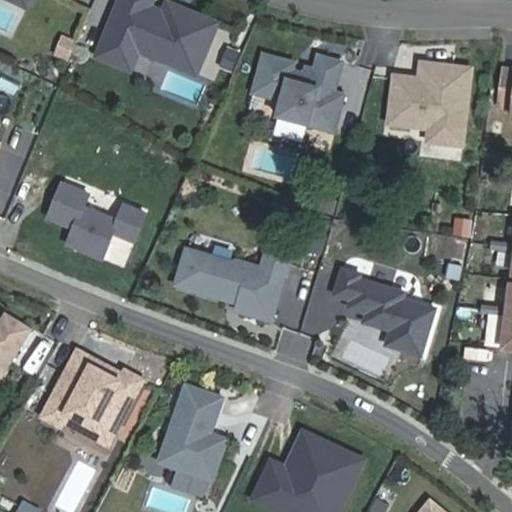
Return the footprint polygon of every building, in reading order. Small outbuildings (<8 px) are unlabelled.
[(121,0),(98,57),(117,65),(122,54),(133,49),(139,52),(173,66),(176,59),(199,68),(217,24),(168,4),(164,14),(160,22),(147,17),(151,8),(153,0),(121,0)] [(151,8),(147,17),(160,22),(164,14),(151,8)] [(57,54),(69,59),(76,42),(64,38),(57,54)] [(131,71),(139,52),(133,49),(122,54),(117,65),(131,71)] [(232,71),(240,54),(229,50),(222,66),(232,71)] [(339,76),(316,70),(307,67),(305,74),(300,77),(292,74),(293,70),(295,63),(265,55),(254,93),(283,101),(279,117),(308,125),(335,133),(345,95),(335,92),(339,76)] [(316,70),(339,76),(343,62),(319,56),(316,70)] [(196,76),(199,68),(176,59),(173,66),(196,76)] [(423,64),(421,80),(420,84),(413,83),(414,79),(396,77),(392,109),(413,112),(411,122),(431,124),(431,129),(429,142),(463,146),(472,70),(423,64)] [(511,70),(505,70),(501,107),(511,108),(511,70)] [(413,112),(392,109),(390,124),(431,129),(431,124),(411,122),(413,112)] [(308,125),(279,117),(274,135),(303,143),(308,125)] [(119,221),(86,207),(91,194),(64,184),(50,218),(76,228),(69,244),(105,259),(115,233),(136,242),(147,214),(126,205),(119,221)] [(317,207),(334,212),(337,200),(320,196),(317,207)] [(455,234),(470,236),(472,221),(457,219),(455,234)] [(187,248),(177,285),(225,299),(234,294),(241,297),(237,310),(273,321),(287,274),(238,260),(234,262),(187,248)] [(343,268),(335,294),(352,299),(349,307),(367,312),(365,321),(392,329),(387,344),(422,355),(437,308),(404,298),(406,292),(360,278),(362,274),(343,268)] [(0,374),(3,376),(32,329),(6,313),(2,320),(0,318),(0,374)] [(479,330),(501,332),(502,316),(480,314),(479,330)] [(466,378),(500,378),(501,348),(467,347),(466,378)] [(78,351),(67,371),(84,380),(92,366),(120,381),(123,375),(78,351)] [(61,427),(64,422),(68,414),(95,428),(91,435),(110,445),(144,380),(126,371),(123,375),(120,381),(92,366),(84,380),(67,371),(43,417),(61,427)] [(160,463),(214,481),(228,439),(212,434),(224,398),(187,385),(160,463)] [(95,428),(68,414),(64,422),(91,435),(95,428)] [(341,511),(366,460),(305,432),(296,451),(302,454),(294,470),(288,468),(273,461),(255,499),(281,511),(284,511),(288,506),(299,511),(302,511),(315,507),(318,501),(341,511)] [(302,454),(296,451),(288,468),(294,470),(302,454)] [(299,511),(288,506),(284,511),(341,511),(318,501),(315,507),(302,511),(299,511)] [(445,511),(431,501),(422,511),(445,511)]
